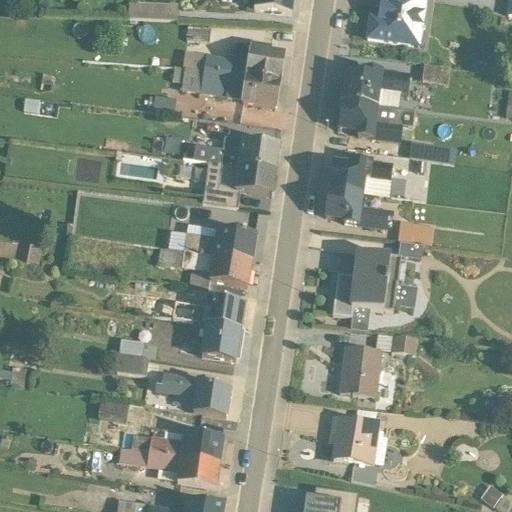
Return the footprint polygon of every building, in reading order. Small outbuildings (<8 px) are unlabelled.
[(216,0),(219,5),(229,6),(235,0),(253,0),(252,14),(290,19),(292,0),(216,0)] [(367,19),(363,45),(418,53),(425,0),(378,0),(376,10),(378,11),(377,20),(367,19)] [(128,7),(127,22),(176,24),(177,8),(128,7)] [(186,31),(185,45),(206,47),(209,33),(186,31)] [(279,86),(283,58),(268,55),(269,52),(249,49),(248,52),(233,49),(230,61),(205,57),(204,59),(184,56),(181,71),(201,74),(279,86)] [(448,72),(423,68),(420,93),(446,96),(448,72)] [(201,74),(173,71),(171,85),(181,87),(180,95),(198,98),(201,74)] [(239,108),(274,114),(279,86),(201,74),(198,98),(240,104),(239,108)] [(344,78),(340,106),(397,113),(398,102),(405,103),(408,80),(361,74),(360,80),(344,78)] [(153,101),(152,114),(173,117),(174,104),(153,101)] [(403,114),(340,106),(337,133),(353,136),(353,141),(398,147),(403,114)] [(178,120),(176,133),(217,138),(219,125),(178,120)] [(196,151),(194,165),(274,176),(277,150),(223,143),(222,154),(196,151)] [(408,163),(430,165),(432,150),(410,147),(408,163)] [(331,167),(328,195),(362,199),(362,198),(388,201),(390,185),(392,170),(350,165),(350,169),(331,167)] [(206,167),(200,208),(236,213),(238,197),(270,201),(274,176),(206,167)] [(362,199),(328,195),(324,222),(343,224),(343,228),(356,230),(356,232),(385,235),(386,224),(391,224),(392,215),(361,211),(362,199)] [(399,227),(396,247),(425,250),(429,250),(432,232),(428,230),(399,227)] [(185,239),(183,256),(251,267),(256,239),(215,233),(213,243),(185,239)] [(399,264),(421,265),(422,250),(399,249),(399,264)] [(209,287),(248,292),(251,267),(159,253),(156,269),(190,275),(188,292),(207,295),(209,287)] [(336,281),(331,321),(351,323),(349,335),(366,337),(369,315),(382,317),(383,315),(390,316),(394,290),(395,290),(399,264),(398,264),(357,258),(354,285),(348,284),(348,283),(336,281)] [(240,335),(245,308),(205,302),(203,310),(151,303),(148,320),(240,335)] [(240,335),(193,327),(189,344),(200,346),(197,361),(235,367),(240,335)] [(414,361),(416,346),(392,342),(389,358),(414,361)] [(119,344),(117,360),(141,363),(143,347),(119,344)] [(344,352),(338,399),(375,403),(381,356),(344,352)] [(148,365),(116,360),(114,377),(146,382),(148,365)] [(162,379),(160,391),(155,391),(154,397),(192,403),(190,417),(226,423),(230,394),(215,391),(216,386),(162,379)] [(125,429),(128,409),(100,404),(97,424),(125,429)] [(354,426),(333,423),(330,439),(335,440),(331,472),(381,479),(385,451),(380,450),(381,445),(377,444),(379,429),(375,428),(376,418),(355,416),(354,426)] [(130,455),(220,468),(224,443),(151,432),(150,443),(132,440),(130,455)] [(174,488),(216,494),(220,468),(130,455),(118,453),(116,467),(156,474),(156,483),(174,486),(174,488)] [(354,489),(374,490),(374,481),(354,481),(354,489)] [(506,511),(488,497),(479,510),(481,511),(506,511)]
